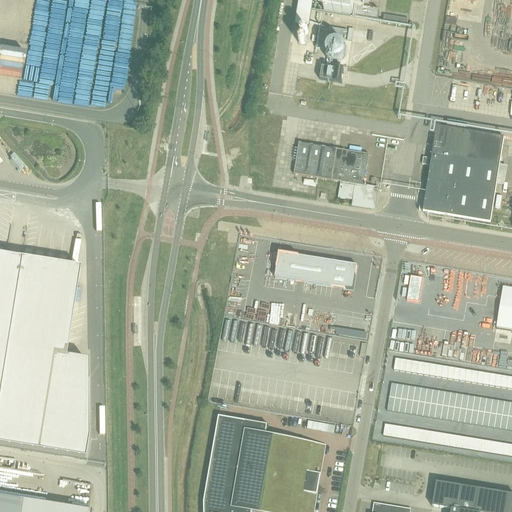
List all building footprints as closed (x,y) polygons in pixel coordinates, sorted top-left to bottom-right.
[(380,11),(364,9),(365,0),(326,0),(324,12),(378,21),(379,17),(380,11)] [(407,25),(408,19),(384,16),(383,22),(407,25)] [(344,71),(322,67),(320,80),(342,84),(344,71)] [(423,157),(422,164),(426,165),(427,165),(431,165),(423,212),(443,215),(443,214),(447,215),(447,216),(490,223),(504,138),(437,127),(432,159),(428,159),(428,158),(423,157)] [(365,185),(363,185),(368,156),(369,156),(369,155),(334,149),(334,150),(325,148),(325,147),(322,147),(322,148),(313,146),(313,145),(310,145),(310,146),(301,144),(302,144),(299,143),(294,175),(341,182),(338,198),(357,201),(356,204),(372,206),(374,196),(369,195),(370,187),(367,187),(367,186),(366,186),(365,186),(365,185)] [(279,254),(275,278),(353,291),(357,266),(279,254)] [(21,260),(0,256),(0,446),(84,460),(87,438),(86,361),(65,358),(79,269),(21,260)] [(413,284),(410,304),(422,306),(425,286),(413,284)] [(511,289),(503,288),(497,328),(511,330),(511,289)] [(396,396),(396,399),(401,400),(404,386),(398,385),(396,396)] [(404,386),(401,400),(407,401),(410,387),(404,386)] [(410,387),(407,401),(413,402),(416,388),(410,387)] [(416,388),(413,402),(419,403),(421,389),(416,388)] [(421,389),(419,403),(425,404),(427,390),(421,389)] [(427,390),(425,404),(431,405),(433,391),(427,390)] [(433,391),(431,405),(437,406),(439,392),(433,391)] [(439,392),(437,406),(443,407),(445,393),(439,392)] [(445,393),(443,407),(449,408),(451,394),(445,393)] [(451,394),(449,408),(455,409),(457,395),(451,394)] [(457,395),(455,409),(461,409),(463,396),(457,395)] [(463,396),(461,409),(467,410),(469,397),(463,396)] [(469,397),(467,410),(472,411),(475,398),(469,397)] [(475,398),(472,411),(478,412),(481,399),(475,398)] [(395,402),(393,413),(399,414),(401,400),(396,399),(395,402)] [(481,399),(478,412),(484,413),(487,400),(481,399)] [(401,400),(399,414),(405,415),(407,401),(401,400)] [(487,400),(484,413),(490,414),(493,400),(487,400)] [(493,400),(490,414),(496,415),(498,401),(493,400)] [(407,401),(405,415),(411,416),(413,402),(407,401)] [(498,401),(496,415),(502,416),(504,402),(498,401)] [(413,402),(411,416),(417,417),(419,403),(413,402)] [(504,402),(502,416),(508,417),(510,403),(504,402)] [(419,403),(417,417),(423,418),(425,404),(419,403)] [(425,404),(423,418),(429,418),(431,405),(425,404)] [(431,405),(429,418),(435,419),(437,406),(431,405)] [(437,406),(435,419),(441,420),(443,407),(437,406)] [(443,407),(441,420),(447,421),(449,408),(443,407)] [(449,408),(447,421),(452,422),(455,409),(449,408)] [(455,409),(452,422),(458,423),(461,409),(455,409)] [(461,409),(458,423),(464,424),(467,410),(461,409)] [(467,410),(464,424),(470,425),(472,411),(467,410)] [(472,411),(470,425),(476,426),(478,412),(472,411)] [(478,412),(476,426),(482,427),(484,413),(478,412)] [(484,413),(482,427),(488,428),(490,414),(484,413)] [(490,414),(488,428),(494,429),(496,415),(490,414)] [(496,415),(494,429),(500,430),(502,416),(496,415)] [(502,416),(500,430),(506,431),(508,417),(502,416)] [(313,511),(317,494),(318,493),(317,493),(320,475),(321,475),(321,474),(320,474),(325,446),(266,435),(267,426),(219,417),(204,503),(203,511),(313,511)] [(511,511),(511,494),(437,482),(433,507),(452,510),(451,511),(511,511)] [(88,511),(0,497),(0,511),(88,511)]
